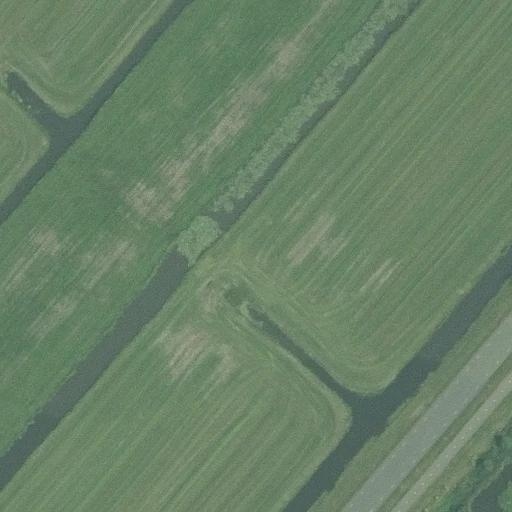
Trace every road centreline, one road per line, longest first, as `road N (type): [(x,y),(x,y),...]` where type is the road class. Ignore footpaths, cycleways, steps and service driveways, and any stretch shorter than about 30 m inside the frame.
road 1 (secondary): [(511,332),(358,511)]
road 2 (unknown): [(415,511),(511,399)]
